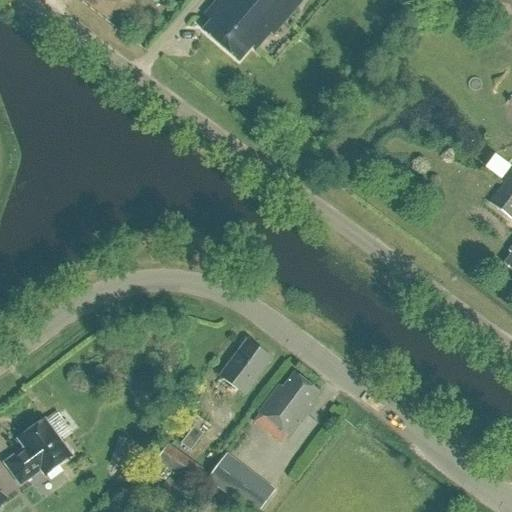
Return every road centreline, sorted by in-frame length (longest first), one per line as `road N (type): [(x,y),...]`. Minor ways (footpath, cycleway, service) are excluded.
road 1 (tertiary): [(511,351),(36,0)]
road 2 (tertiary): [(511,502),(244,305),(206,285),(162,279)]
road 3 (tertiary): [(0,363),(78,305),(136,280),(162,279)]
